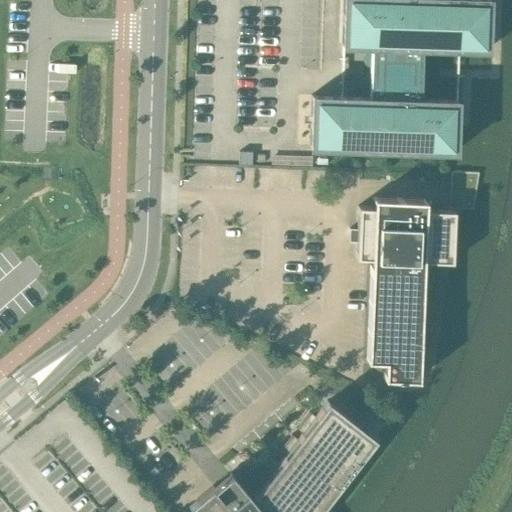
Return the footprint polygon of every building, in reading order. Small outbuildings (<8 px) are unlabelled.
[(370,71),(421,73),(422,48),(487,50),(488,0),(343,0),(342,45),(371,46),(370,71)] [(310,147),(455,152),(457,100),(421,99),(421,73),(370,71),(369,97),(311,95),(310,147)] [(251,165),(252,152),(239,151),(239,165),(251,165)] [(479,171),(451,170),(450,207),(473,208),(479,171)] [(369,287),(421,289),(422,260),(452,262),(454,210),(424,209),(425,199),(373,197),(372,207),(357,206),(355,258),(370,258),(369,287)] [(383,378),(417,379),(421,289),(369,287),(366,360),(384,361),(383,378)] [(230,471),(188,506),(193,511),(325,511),(333,503),(328,499),(332,493),(337,497),(350,480),(345,476),(350,470),(355,475),(368,457),(363,454),(375,438),(327,400),(315,416),(310,412),(296,429),(302,433),(297,438),(292,435),(279,452),(284,456),(279,461),(275,457),(261,474),(266,478),(251,497),(230,471)]
